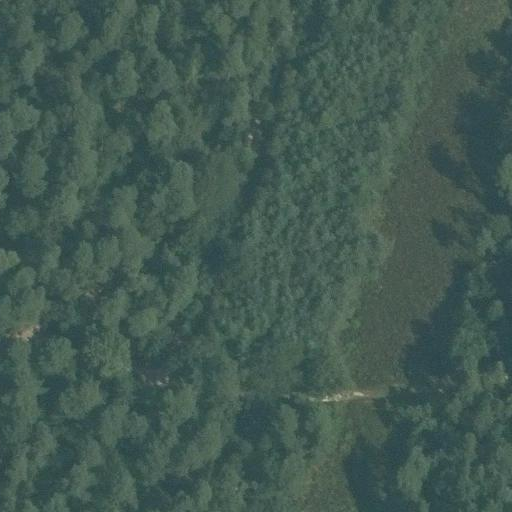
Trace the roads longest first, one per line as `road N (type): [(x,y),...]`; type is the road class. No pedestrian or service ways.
road 1 (track): [(511,370),(239,394),(159,380)]
road 2 (track): [(217,211),(299,0)]
road 3 (track): [(154,375),(217,211)]
road 4 (track): [(159,380),(0,335)]
road 5 (track): [(368,511),(406,382)]
